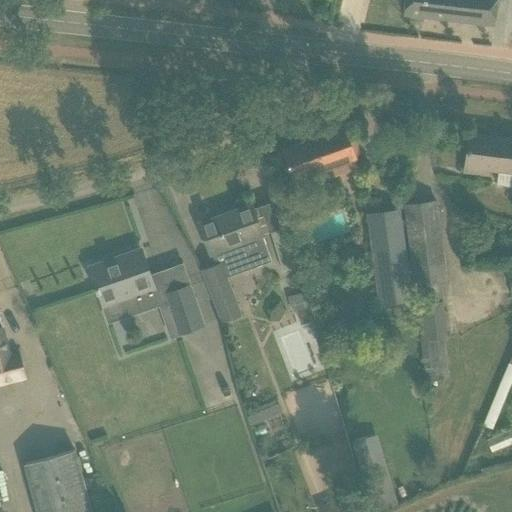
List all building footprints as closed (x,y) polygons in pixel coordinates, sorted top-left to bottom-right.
[(493,26),(495,0),(405,0),(404,15),(493,26)] [(356,159),(345,127),(282,149),(293,181),(356,159)] [(511,139),(470,134),(465,171),(486,174),(487,168),(498,170),(496,184),(511,186),(511,139)] [(434,202),(404,206),(425,380),(449,377),(445,338),(449,338),(441,282),(447,281),(434,202)] [(252,205),(200,224),(210,254),(211,253),(216,266),(222,264),(227,277),(251,268),(272,261),(262,235),(263,235),(252,205)] [(413,300),(400,209),(366,214),(379,305),(413,300)] [(288,252),(277,256),(282,271),(293,268),(288,252)] [(121,300),(154,289),(143,255),(109,266),(107,260),(90,266),(97,287),(95,288),(96,294),(99,293),(109,321),(126,316),(121,300)] [(215,266),(204,270),(223,321),(240,315),(227,277),(222,264),(216,266),(215,266)] [(180,334),(204,325),(190,285),(166,294),(180,334)] [(346,335),(360,331),(358,324),(344,327),(346,335)] [(1,327),(0,327),(0,385),(25,379),(19,355),(9,357),(1,327)] [(382,435),(360,438),(363,467),(385,465),(382,435)] [(38,511),(92,511),(76,451),(26,466),(38,511)] [(322,511),(352,511),(346,495),(320,506),(322,511)]
